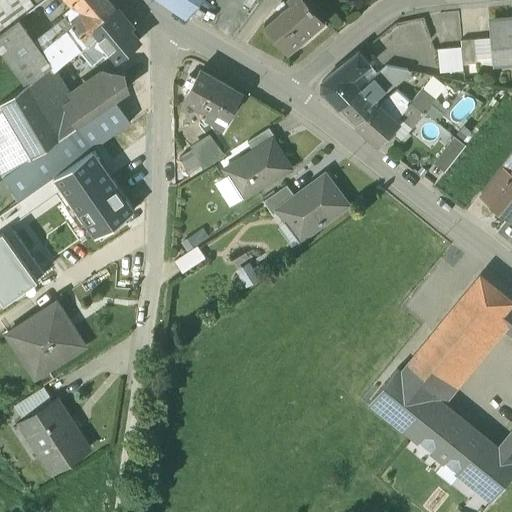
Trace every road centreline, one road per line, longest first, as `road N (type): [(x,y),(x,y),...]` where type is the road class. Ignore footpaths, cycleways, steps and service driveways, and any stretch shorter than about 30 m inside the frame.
road 1 (residential): [(166,23),(160,215),(126,461)]
road 2 (residential): [(291,96),(511,262)]
road 3 (residential): [(291,96),(385,12),(438,0)]
road 4 (residential): [(166,23),(291,96)]
